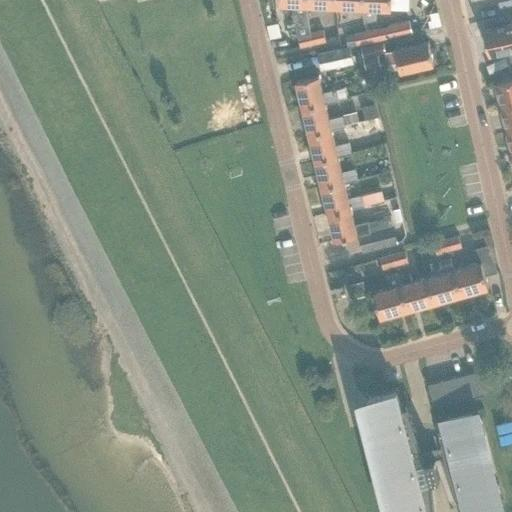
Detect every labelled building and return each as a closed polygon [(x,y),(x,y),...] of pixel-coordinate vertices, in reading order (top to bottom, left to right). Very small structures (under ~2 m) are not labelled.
[(307,5),(308,5),(308,0),(279,0),(280,4),(293,5),(292,12),(298,37),(310,34),(307,10),(307,5)] [(363,8),(363,13),(364,21),(376,18),(376,8),(406,9),(406,0),(363,0),(363,8)] [(409,20),(391,25),(391,26),(394,37),(412,33),(412,31),(410,21),(409,20)] [(511,23),(484,30),(489,56),(511,50),(511,23)] [(379,28),(366,31),(369,43),(382,40),(379,28)] [(310,34),(313,43),(326,40),(323,31),(310,34)] [(366,31),(354,34),(357,45),(357,46),(369,43),(366,31)] [(300,47),(313,43),(310,34),(298,37),(300,47)] [(353,34),(346,36),(348,46),(349,47),(350,47),(356,45),(357,45),(354,34),(353,34)] [(366,69),(381,65),(378,53),(385,51),(383,41),(361,46),(362,49),(361,49),(366,69)] [(396,49),(397,50),(387,53),(389,64),(398,62),(400,72),(434,64),(429,42),(396,49)] [(349,47),(318,54),(322,71),(354,64),(350,47),(349,47)] [(339,99),(336,90),(323,93),(319,76),(297,81),(303,108),(325,103),(325,102),(339,99)] [(511,104),(511,79),(495,83),(501,107),(511,104)] [(344,88),(336,90),(339,99),(347,97),(344,88)] [(332,129),(331,128),(345,125),(343,116),(329,119),(325,103),(303,108),(310,134),(332,129)] [(511,104),(501,107),(506,131),(511,129),(511,104)] [(357,111),(343,115),(346,125),(360,122),(357,111)] [(338,155),(351,152),(367,148),(365,137),(349,142),(335,145),(332,129),(310,134),(316,161),(338,155)] [(357,177),(355,168),(342,171),(338,155),(316,161),(323,187),(344,182),(343,180),(357,177)] [(348,197),(344,182),(323,187),(329,213),(350,208),(350,207),(379,200),(377,191),(362,195),(362,194),(348,198),(348,197)] [(336,240),(357,235),(357,234),(363,233),(370,231),(367,221),(354,224),(350,208),(329,213),(336,240)] [(390,215),(384,217),(386,227),(393,225),(390,215)] [(362,251),(397,242),(393,225),(386,227),(370,231),(363,233),(358,234),(362,251)] [(459,236),(434,243),(437,254),(462,247),(459,236)] [(490,245),(474,249),(478,262),(454,269),(461,295),(489,287),(486,275),(497,272),(490,245)] [(405,251),(381,257),(384,269),(408,262),(405,251)] [(442,272),(428,276),(435,302),(461,295),(454,269),(451,258),(439,261),(442,272)] [(386,275),(389,287),(374,291),(381,317),(408,309),(399,276),(398,271),(386,275)] [(410,273),(399,276),(408,309),(435,302),(428,276),(413,280),(410,273)] [(351,284),(354,298),(366,296),(364,281),(351,284)] [(480,371),(467,374),(473,398),(486,395),(480,371)] [(473,398),(467,374),(454,377),(460,401),(473,398)] [(460,401),(454,377),(441,381),(447,404),(460,401)] [(447,404),(441,381),(428,384),(434,408),(447,404)] [(404,408),(399,386),(357,397),(386,511),(435,511),(432,478),(441,476),(451,506),(461,504),(463,511),(479,511),(505,505),(480,405),(439,417),(442,430),(439,430),(442,447),(422,447),(408,407),(404,408)]
